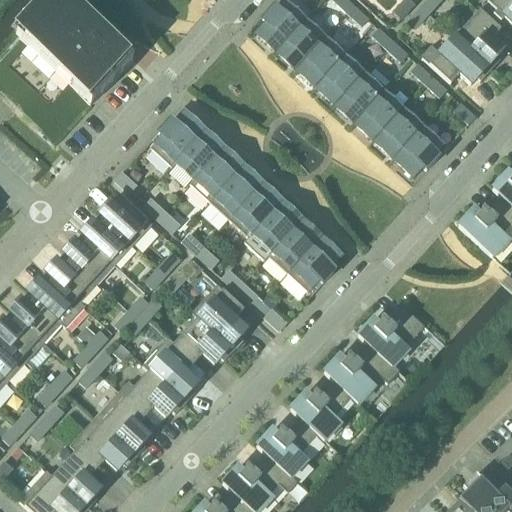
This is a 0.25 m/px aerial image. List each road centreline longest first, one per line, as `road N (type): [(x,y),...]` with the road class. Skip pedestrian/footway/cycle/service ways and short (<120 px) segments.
road 1 (residential): [(145,511),(431,217),(511,112)]
road 2 (residential): [(0,263),(241,0)]
road 3 (residential): [(391,511),(511,395)]
